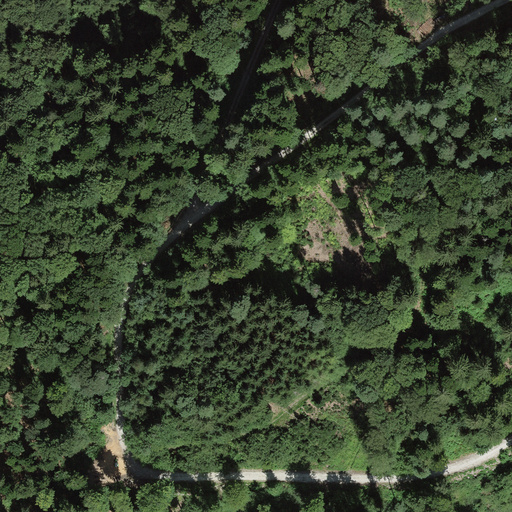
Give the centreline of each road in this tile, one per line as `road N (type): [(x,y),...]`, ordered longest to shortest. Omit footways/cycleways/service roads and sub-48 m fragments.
road 1 (track): [(501,0),(437,33),(188,219),(148,258),(121,316),(119,436),(130,468),(156,478),(430,472),(511,439)]
road 2 (track): [(283,0),(188,219)]
